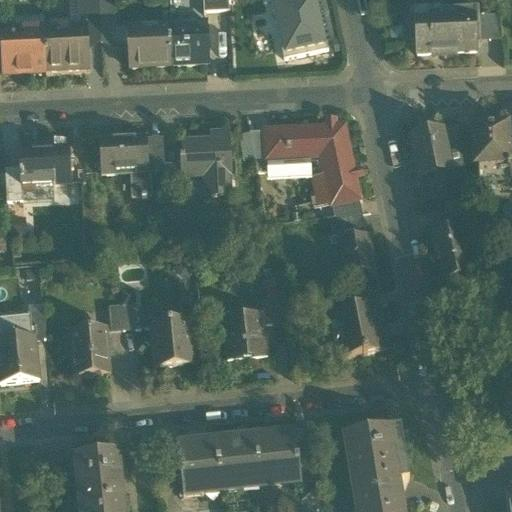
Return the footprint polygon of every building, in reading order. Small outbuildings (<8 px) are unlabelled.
[(98,2),(98,4),(100,40),(100,45),(115,44),(114,31),(115,31),(113,0),(98,2)] [(202,0),(203,15),(229,14),(227,0),(202,0)] [(315,0),(290,0),(271,4),(283,63),(327,53),(315,0)] [(87,40),(100,40),(98,4),(83,4),(84,10),(78,10),(79,30),(86,30),(87,40)] [(415,22),(417,58),(476,55),(476,43),(479,43),(478,19),(477,11),(446,12),(447,20),(415,22)] [(478,19),(479,43),(501,42),(497,18),(478,19)] [(205,26),(170,28),(172,69),(207,67),(205,26)] [(129,71),(172,69),(170,28),(157,29),(157,35),(143,35),(142,29),(115,31),(114,31),(115,44),(127,44),(129,71)] [(32,76),(45,75),(43,32),(43,30),(29,31),(29,36),(18,36),(15,40),(8,34),(0,34),(0,51),(2,51),(3,71),(3,78),(17,77),(32,77),(32,76)] [(79,30),(43,32),(45,75),(88,73),(87,40),(86,30),(79,30)] [(474,169),(478,169),(510,167),(510,157),(508,127),(472,129),(474,159),(474,169)] [(267,162),(268,162),(320,159),(321,161),(326,184),(314,187),(318,209),(331,207),(331,208),(332,208),(358,202),(359,202),(360,202),(344,129),(264,133),(264,134),(265,134),(267,162)] [(448,155),(461,152),(457,130),(457,129),(444,131),(443,132),(448,155)] [(472,129),(457,130),(461,152),(462,160),(474,159),(472,129)] [(414,156),(418,177),(451,169),(448,155),(443,132),(442,130),(412,137),(416,155),(414,156)] [(249,135),(256,174),(268,173),(268,162),(267,162),(265,134),(264,134),(249,135)] [(205,175),(207,200),(229,198),(228,176),(231,176),(229,136),(210,137),(210,145),(182,146),(182,153),(180,154),(180,168),(181,176),(182,176),(205,175)] [(99,143),(101,178),(149,175),(148,165),(147,141),(147,140),(99,143)] [(147,141),(148,165),(164,164),(163,140),(147,141)] [(21,181),(22,188),(69,186),(68,152),(63,152),(63,144),(44,145),(45,153),(21,154),(21,163),(20,163),(21,171),(21,176),(20,177),(20,181),(21,181)] [(309,162),(321,161),(320,159),(268,162),(268,173),(270,179),(307,177),(310,171),(309,162)] [(164,168),(164,164),(148,165),(149,175),(165,174),(164,168)] [(511,183),(510,167),(478,169),(479,184),(511,183)] [(165,174),(166,193),(183,192),(182,176),(181,176),(180,168),(164,168),(165,174)] [(452,174),(451,169),(418,177),(419,181),(452,174)] [(21,171),(4,172),(6,205),(22,204),(22,188),(21,181),(20,181),(20,177),(21,176),(21,171)] [(334,221),(336,220),(362,217),(359,202),(358,202),(332,208),(334,221)] [(447,207),(450,221),(472,216),(470,204),(447,207)] [(364,229),(362,217),(336,220),(339,235),(364,229)] [(366,238),(364,229),(339,235),(340,243),(341,243),(366,238)] [(431,235),(442,284),(472,278),(461,229),(431,235)] [(339,244),(346,279),(374,273),(367,238),(366,238),(341,243),(340,243),(339,244)] [(342,297),(345,312),(373,306),(370,294),(342,297)] [(262,317),(263,328),(264,328),(285,326),(281,304),(261,306),(262,317)] [(333,340),(338,362),(363,357),(363,358),(389,352),(388,350),(387,351),(377,307),(379,307),(379,304),(373,306),(345,312),(328,315),(328,317),(337,316),(342,338),(333,340)] [(134,308),(120,309),(123,333),(136,332),(134,308)] [(110,335),(123,333),(120,309),(108,311),(110,335)] [(32,339),(33,344),(46,343),(43,314),(28,316),(31,340),(32,339)] [(328,317),(333,340),(342,338),(337,316),(328,317)] [(224,337),(227,364),(267,360),(264,328),(263,328),(262,317),(230,320),(232,336),(224,337)] [(24,320),(0,322),(0,342),(26,340),(24,320)] [(151,330),(155,371),(193,367),(188,322),(168,324),(168,328),(151,330)] [(73,362),(74,380),(110,376),(105,331),(71,334),(71,335),(72,335),(74,362),(73,362)] [(0,373),(1,387),(38,383),(35,360),(34,360),(33,344),(32,339),(31,340),(26,340),(0,342),(0,373)] [(344,437),(356,511),(401,511),(397,482),(408,480),(400,428),(344,437)] [(298,459),(298,461),(310,459),(305,431),(291,432),(291,434),(291,440),(293,440),(295,460),(298,459)] [(199,450),(291,440),(291,434),(198,445),(199,450)] [(177,447),(183,499),(204,496),(203,491),(220,489),(221,495),(242,492),(241,487),(258,486),(259,491),(279,488),(279,487),(299,485),(299,486),(301,486),(298,461),(298,459),(295,460),(293,440),(291,440),(199,450),(198,445),(177,447)] [(30,458),(33,481),(70,478),(67,454),(30,458)] [(123,511),(118,457),(75,462),(80,511),(123,511)]
